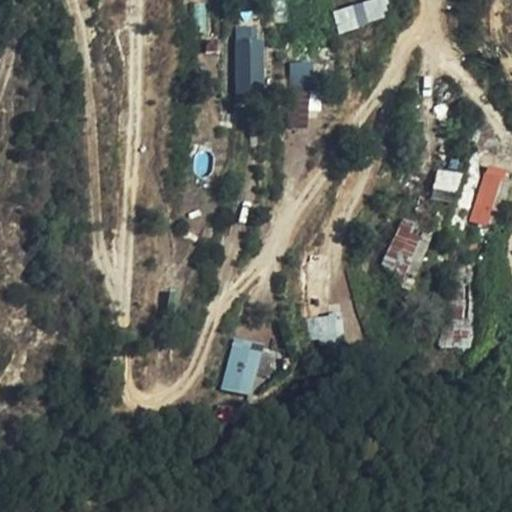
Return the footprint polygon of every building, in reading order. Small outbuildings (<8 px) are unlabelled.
[(340,29),(390,18),(386,0),(370,0),(335,7),(340,29)] [(265,89),(264,37),(236,38),(237,90),(265,89)] [(293,60),(291,125),(311,126),(313,60),(293,60)] [(483,162),(474,222),(495,225),(504,165),(483,162)] [(453,199),(460,175),(441,170),(434,194),(453,199)] [(402,217),(383,264),(417,278),(431,242),(411,234),(415,222),(402,217)] [(302,250),(302,291),(332,290),(332,249),(302,250)] [(317,343),(345,342),(344,312),(316,313),(317,343)] [(441,345),(471,347),(473,324),(443,322),(441,345)] [(256,394),(265,341),(233,336),(224,389),(256,394)]
